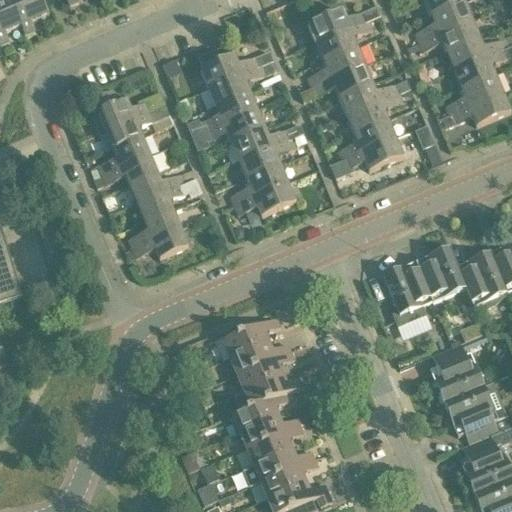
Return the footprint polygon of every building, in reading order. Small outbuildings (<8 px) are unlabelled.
[(0,0),(0,49),(9,46),(5,37),(21,30),(8,0),(0,0)] [(39,0),(8,0),(21,30),(25,39),(35,35),(31,26),(47,19),(39,0)] [(64,0),(69,10),(79,6),(76,0),(64,0)] [(428,0),(422,3),(430,21),(464,7),(461,0),(428,0)] [(434,30),(414,38),(418,47),(472,25),(464,7),(430,21),(434,30)] [(341,15),(307,29),(315,48),(369,25),(380,20),(376,11),(345,24),(341,15)] [(369,25),(315,48),(323,66),(357,52),(353,43),(373,34),(369,25)] [(472,25),(418,47),(404,53),(407,59),(420,53),(422,57),(442,49),(445,58),(479,43),(472,25)] [(479,43),(445,58),(453,76),(507,53),(503,44),(483,52),(479,43)] [(511,51),(507,53),(453,76),(461,94),(495,80),(491,71),(511,62),(511,51)] [(327,75),(307,83),(311,92),(364,70),(357,52),(323,66),(327,75)] [(234,60),(200,74),(208,93),(261,70),(268,67),(264,58),(238,69),(234,60)] [(261,70),(208,93),(215,111),(249,97),(245,88),(265,80),(261,70)] [(311,92),(299,97),(303,107),(335,94),(338,103),(372,88),(364,70),(311,92)] [(464,103),(445,111),(448,120),(502,98),(495,80),(461,94),(464,103)] [(372,88),(338,103),(346,121),(400,98),(411,94),(407,84),(376,97),(372,88)] [(113,94),(94,102),(100,116),(98,117),(106,135),(166,110),(160,97),(137,106),(139,111),(131,114),(127,105),(119,108),(113,94)] [(197,123),(186,127),(192,142),(257,115),(249,97),(215,111),(219,120),(200,128),(197,123)] [(400,98),(346,121),(354,139),(387,125),(384,116),(404,107),(400,98)] [(448,120),(435,126),(439,135),(472,121),(476,131),(510,117),(502,98),(448,120)] [(166,110),(106,135),(113,154),(142,142),(138,133),(170,120),(166,110)] [(257,115),(192,142),(198,156),(209,151),(207,147),(227,139),(231,148),(264,134),(257,115)] [(357,148),(337,156),(341,165),(395,143),(387,125),(354,139),(357,148)] [(415,134),(423,154),(425,153),(434,149),(426,130),(415,134)] [(264,134),(231,148),(238,166),(292,144),(288,134),(268,142),(264,134)] [(98,173),(92,175),(95,183),(101,180),(150,160),(142,142),(113,154),(117,163),(97,171),(98,173)] [(395,143),(341,165),(330,170),(334,180),(345,175),(365,166),(369,176),(403,162),(395,143)] [(292,144),(238,166),(246,184),(280,170),(276,161),(296,153),(292,144)] [(187,161),(185,157),(174,162),(177,170),(189,165),(187,161)] [(150,160),(101,180),(105,190),(125,182),(129,191),(158,179),(150,160)] [(250,193),(230,201),(234,210),(287,188),(280,170),(246,184),(250,193)] [(158,179),(129,191),(136,209),(196,184),(193,174),(161,187),(158,179)] [(196,184),(136,209),(144,227),(173,215),(169,206),(189,198),(191,202),(202,197),(196,184)] [(287,188),(234,210),(238,220),(258,212),(261,221),(295,207),(287,188)] [(148,236),(128,244),(132,253),(180,233),(173,215),(144,227),(148,236)] [(0,372),(9,369),(0,348),(0,305),(21,296),(0,228),(0,372)] [(244,233),(239,231),(233,233),(237,243),(247,239),(244,233)] [(180,233),(132,253),(136,263),(155,255),(159,264),(188,252),(180,233)] [(511,248),(490,257),(506,297),(511,294),(511,248)] [(450,253),(416,267),(432,307),(465,293),(466,293),(457,271),(450,253)] [(490,257),(457,271),(466,293),(465,293),(472,311),(506,297),(490,257)] [(416,267),(382,281),(397,316),(392,319),(397,333),(437,317),(432,307),(416,267)] [(277,323),(223,346),(230,363),(268,347),(265,339),(281,332),(277,323)] [(268,347),(230,363),(237,380),(280,362),(291,357),(288,350),(272,356),(268,347)] [(436,371),(429,374),(444,408),(483,391),(469,357),(465,359),(460,348),(432,360),(436,371)] [(280,362),(237,380),(244,396),(282,380),(279,372),(295,365),(291,357),(280,362)] [(244,396),(235,400),(242,416),(242,417),(271,404),(271,405),(287,399),(306,391),(302,382),(286,388),(282,380),(244,396)] [(483,391),(444,408),(458,441),(464,438),(469,448),(469,449),(511,430),(511,422),(508,424),(493,387),(483,391)] [(242,416),(233,420),(240,437),(278,421),(274,413),(290,406),(287,399),(271,405),(271,404),(242,417),(242,416)] [(278,421),(240,437),(247,454),(301,431),(297,423),(282,430),(278,421)] [(467,463),(459,466),(473,499),(511,482),(511,479),(499,449),(511,443),(511,430),(469,449),(469,448),(462,451),(467,463)] [(301,431),(247,454),(254,470),(292,454),(288,446),(304,439),(301,431)] [(292,454),(254,470),(261,487),(299,471),(315,464),(311,457),(295,463),(292,454)] [(299,471),(261,487),(268,504),(306,488),(302,479),(318,472),(315,464),(299,471)] [(187,477),(188,479),(200,474),(198,468),(186,473),(187,477)] [(511,511),(511,482),(473,499),(478,511),(511,511)] [(306,488),(268,504),(271,511),(296,511),(313,505),(315,511),(320,511),(332,507),(325,489),(309,496),(306,488)] [(220,511),(231,508),(228,501),(218,505),(220,511)]
